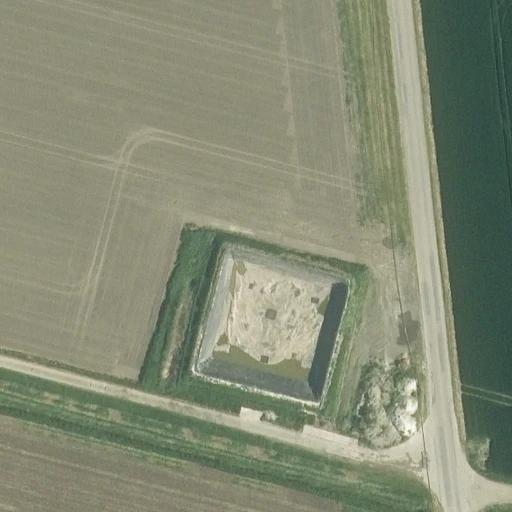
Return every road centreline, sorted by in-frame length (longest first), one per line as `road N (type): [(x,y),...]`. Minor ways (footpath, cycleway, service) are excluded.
road 1 (tertiary): [(451,480),(401,0)]
road 2 (track): [(451,480),(0,363)]
